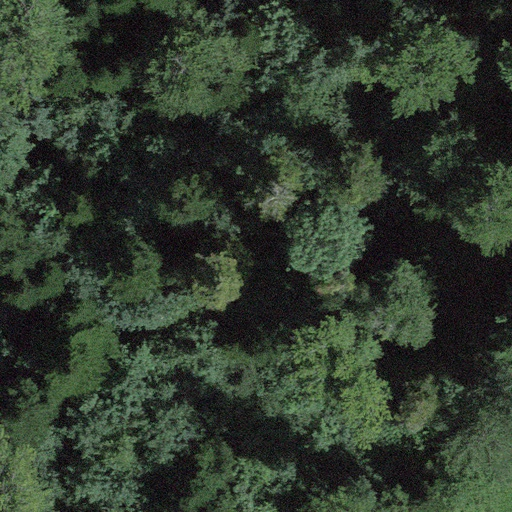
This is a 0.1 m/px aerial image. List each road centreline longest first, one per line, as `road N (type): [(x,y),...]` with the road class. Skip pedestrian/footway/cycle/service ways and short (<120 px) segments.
road 1 (track): [(0,80),(162,136),(507,188)]
road 2 (track): [(322,166),(222,258),(136,359),(85,475),(79,511)]
road 3 (track): [(371,0),(415,47),(507,188)]
